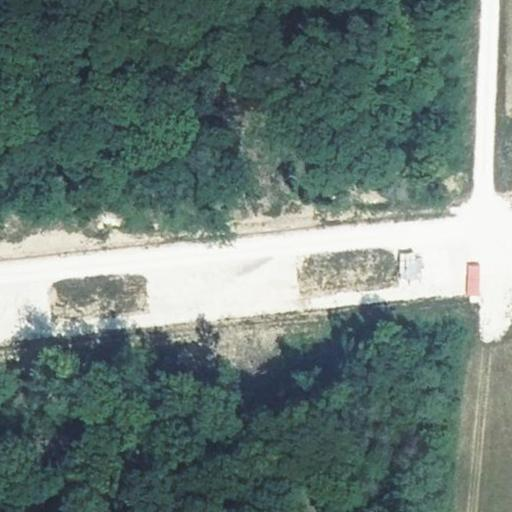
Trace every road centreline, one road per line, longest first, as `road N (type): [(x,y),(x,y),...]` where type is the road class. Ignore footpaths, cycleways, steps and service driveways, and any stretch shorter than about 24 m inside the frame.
road 1 (track): [(0,306),(511,249)]
road 2 (track): [(491,252),(494,0)]
